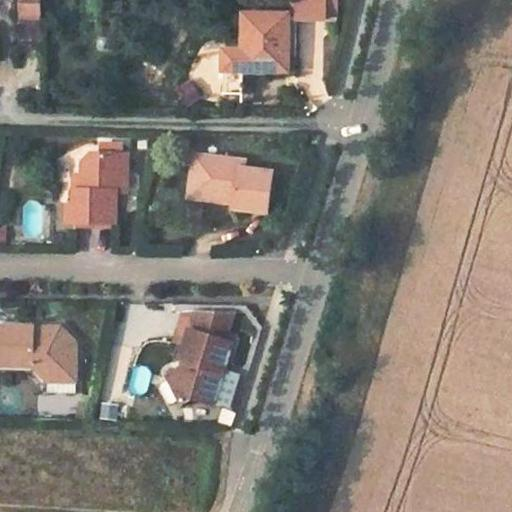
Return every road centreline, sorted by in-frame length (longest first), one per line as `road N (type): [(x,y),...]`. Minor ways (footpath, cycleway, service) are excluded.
road 1 (residential): [(361,125),(17,121),(0,114)]
road 2 (residential): [(321,271),(0,266)]
road 3 (unclassified): [(321,271),(279,428),(241,511)]
road 4 (unclassified): [(361,125),(321,271)]
road 5 (unclassified): [(394,0),(361,125)]
